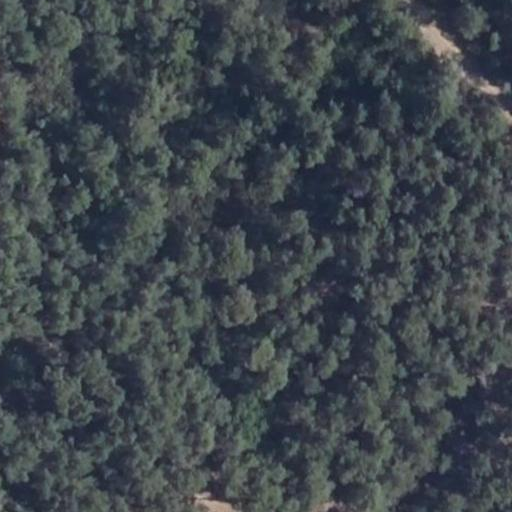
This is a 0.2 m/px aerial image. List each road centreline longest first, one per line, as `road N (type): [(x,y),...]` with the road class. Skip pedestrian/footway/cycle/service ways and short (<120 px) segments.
road 1 (track): [(13,0),(0,244)]
road 2 (track): [(511,94),(395,0)]
